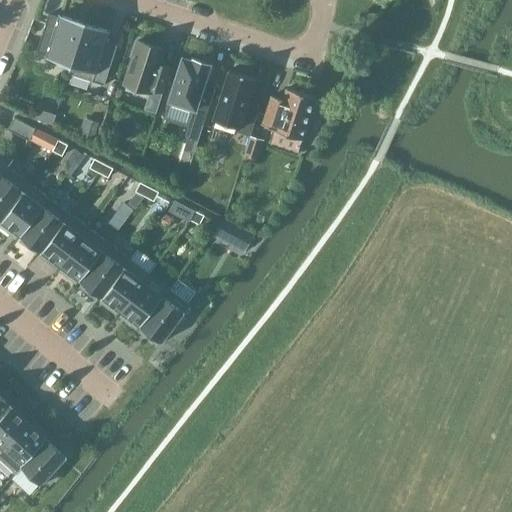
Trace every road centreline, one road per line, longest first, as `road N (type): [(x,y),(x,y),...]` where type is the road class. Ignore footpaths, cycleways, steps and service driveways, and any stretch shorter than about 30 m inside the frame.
road 1 (residential): [(322,0),(309,58),(120,0)]
road 2 (residential): [(0,306),(108,396)]
